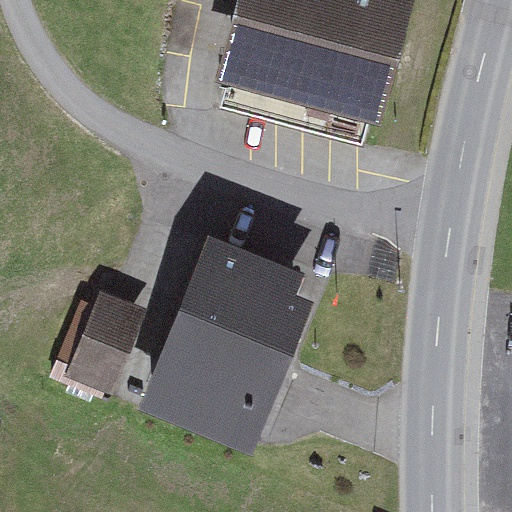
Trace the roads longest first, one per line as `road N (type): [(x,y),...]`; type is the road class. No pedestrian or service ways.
road 1 (residential): [(451,233),(205,165),(116,121),(61,74),(22,0)]
road 2 (secondary): [(451,233),(436,370),(434,511)]
road 3 (secondary): [(501,0),(451,233)]
